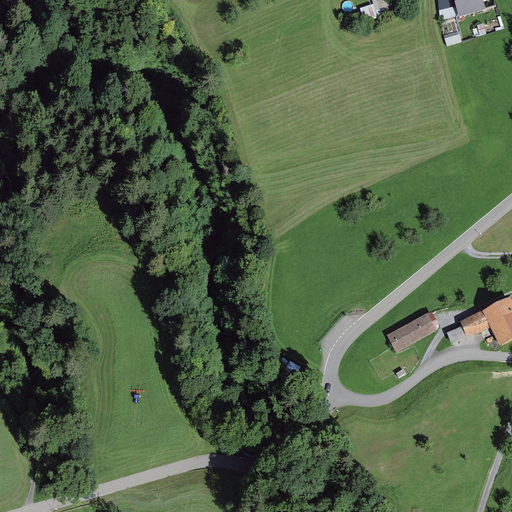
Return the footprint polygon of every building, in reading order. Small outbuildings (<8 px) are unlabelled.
[(393,0),(370,0),(375,14),(395,7),(393,0)] [(486,0),(452,0),(458,21),(490,11),(486,0)] [(501,346),(511,340),(511,297),(458,323),(466,340),(493,328),(501,346)] [(437,332),(429,317),(391,337),(398,352),(437,332)] [(405,372),(398,376),(401,380),(408,376),(405,372)]
